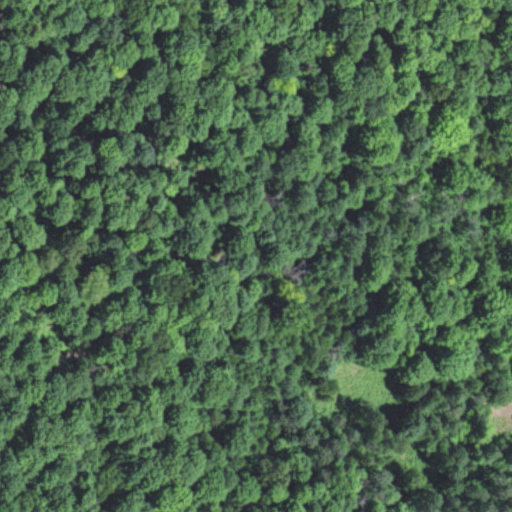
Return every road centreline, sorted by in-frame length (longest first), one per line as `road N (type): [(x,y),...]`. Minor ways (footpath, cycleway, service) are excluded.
road 1 (track): [(0,354),(52,362),(86,337),(145,241),(191,205),(206,151),(191,112),(172,98),(64,55),(0,19)]
road 2 (track): [(511,287),(340,194),(295,143),(254,124),(191,112)]
